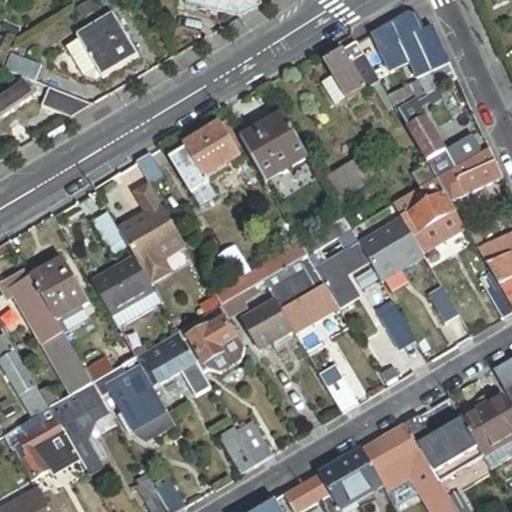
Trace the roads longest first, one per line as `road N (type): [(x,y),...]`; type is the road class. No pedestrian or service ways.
road 1 (residential): [(0,210),(311,20)]
road 2 (residential): [(511,341),(224,511)]
road 3 (residential): [(511,154),(443,0)]
